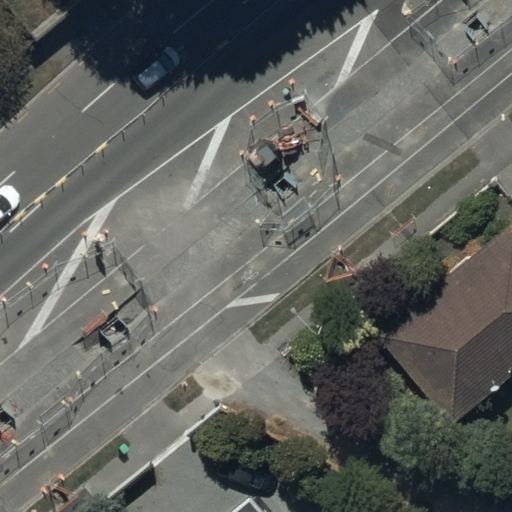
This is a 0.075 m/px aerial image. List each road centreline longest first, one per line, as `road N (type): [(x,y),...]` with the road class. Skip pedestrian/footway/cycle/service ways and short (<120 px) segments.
road 1 (primary): [(511,0),(124,311),(0,378)]
road 2 (primary): [(0,268),(280,0)]
